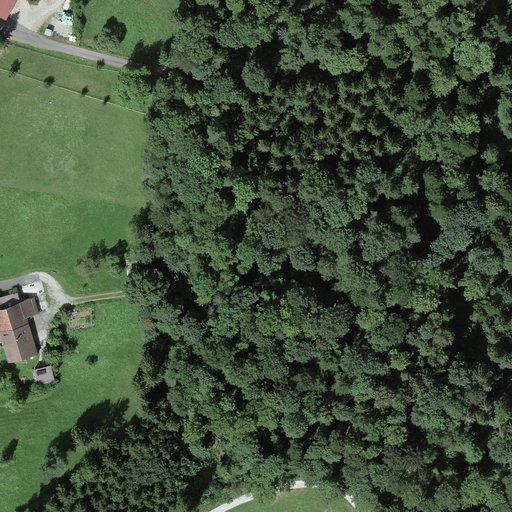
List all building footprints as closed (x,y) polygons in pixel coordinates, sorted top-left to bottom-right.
[(14,0),(0,0),(0,12),(6,15),(14,0)] [(126,258),(128,282),(143,281),(142,257),(126,258)] [(0,295),(0,306),(22,299),(19,290),(0,295)] [(0,306),(0,329),(29,321),(27,315),(39,312),(35,296),(22,299),(0,306)] [(29,321),(0,329),(0,332),(8,360),(38,352),(29,321)] [(51,363),(34,367),(38,385),(55,381),(51,363)]
